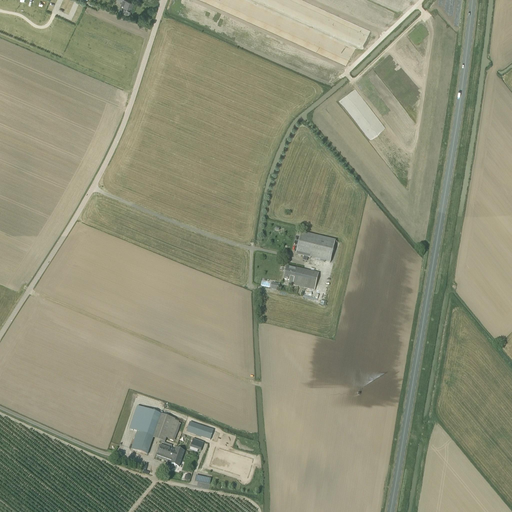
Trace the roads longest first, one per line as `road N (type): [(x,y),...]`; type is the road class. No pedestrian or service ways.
road 1 (secondary): [(390,511),(472,0)]
road 2 (unclassified): [(0,335),(92,189),(165,0)]
